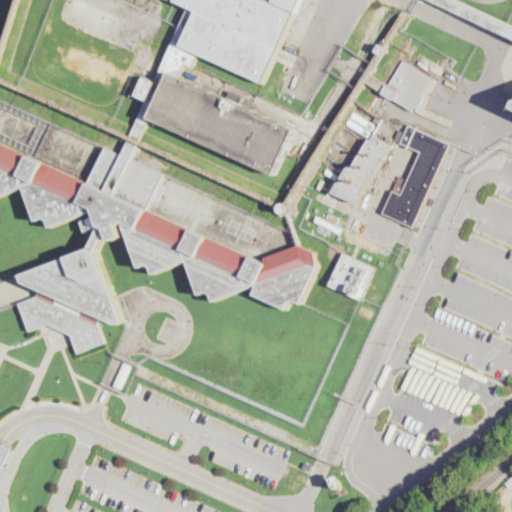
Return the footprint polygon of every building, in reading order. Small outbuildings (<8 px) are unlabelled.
[(268,0),(297,13),(266,83),(200,52),(194,65),(186,62),(181,75),(298,128),(278,173),(152,116),(134,158),(166,173),(150,210),(269,261),(267,257),(301,244),(317,250),(321,263),(304,302),(297,299),(292,301),(289,308),(256,293),(260,285),(258,284),(217,299),(214,293),(210,291),(203,293),(190,260),(157,272),(154,266),(149,263),(142,266),(126,222),(121,224),(125,235),(114,239),(110,227),(100,250),(126,320),(119,323),(104,316),(100,323),(107,341),(80,352),(73,334),(49,323),(31,330),(21,301),(39,295),(43,288),(27,281),(24,274),(94,247),(103,225),(88,231),(84,220),(99,215),(97,209),(53,225),(51,219),(46,217),(40,219),(27,186),(0,195),(0,139),(92,182),(108,146),(125,154),(149,99),(138,94),(147,76),(157,80),(190,6),(176,0),(268,0)] [(511,35),(434,0),(460,0),(511,23),(511,35)] [(390,49),(386,55),(379,51),(383,44),(390,49)] [(436,80),(417,111),(417,112),(367,81),(372,72),(392,84),(406,61),(436,80)] [(384,119),(381,125),(374,121),(377,116),(384,119)] [(443,166),(416,227),(385,213),(396,190),(404,194),(423,152),(403,143),(404,142),(411,125),(453,144),(443,166)] [(374,134),(386,141),(389,137),(397,141),(360,203),(336,193),(352,165),(355,167),(374,134)] [(340,174),(338,179),(326,172),(329,168),(340,174)] [(287,213),(283,211),(282,206),(285,203),(289,202),(292,204),(293,208),(291,212),(287,213)] [(320,213),(316,223),(309,220),(313,210),(320,213)] [(378,267),(364,300),(331,285),(346,253),(378,267)] [(133,364),(122,387),(115,384),(126,361),(133,364)] [(0,441),(14,448),(6,467),(0,464),(0,441)] [(346,486),(338,489),(334,477),(342,474),(346,486)]
